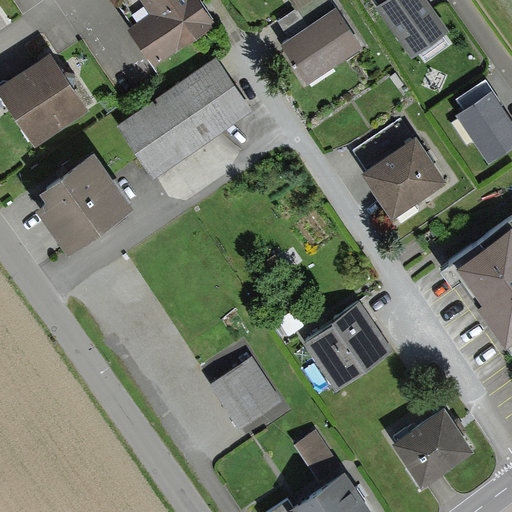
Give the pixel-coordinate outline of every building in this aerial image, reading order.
[(128,29),(154,68),(217,26),(199,0),(144,0),(153,13),(128,29)] [(387,0),(373,12),(410,60),(449,30),(425,0),(387,0)] [(278,45),(305,84),(362,45),(336,6),(278,45)] [(0,84),(0,102),(31,148),(86,110),(47,53),(0,84)] [(112,129),(149,183),(252,114),(215,60),(112,129)] [(454,117),(487,164),(511,146),(511,123),(490,92),(454,117)] [(362,174),(391,217),(444,182),(415,138),(362,174)] [(29,210),(59,253),(128,205),(89,150),(34,188),(42,200),(29,210)] [(473,304),(500,342),(511,333),(511,236),(506,229),(457,264),(482,298),(473,304)] [(304,339),(334,387),(391,351),(361,303),(304,339)] [(211,385),(252,440),(291,411),(250,356),(211,385)] [(389,441),(416,483),(470,448),(443,406),(389,441)] [(281,509),(283,511),(371,511),(342,468),(281,509)]
